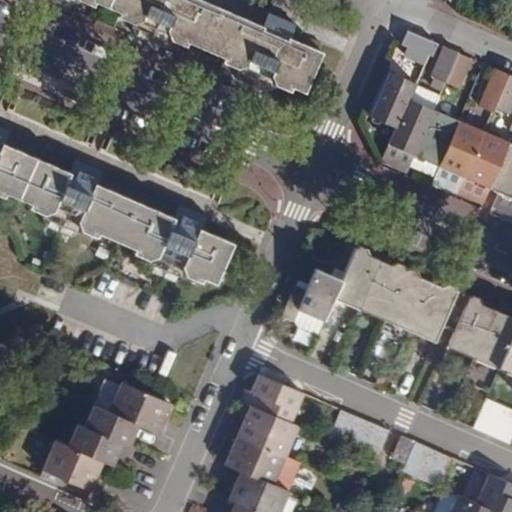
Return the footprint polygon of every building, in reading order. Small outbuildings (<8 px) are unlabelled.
[(82,1),(78,0),(39,0),(40,2),(66,13),(78,10),(79,7),(82,1)] [(78,0),(82,1),(79,7),(93,13),(96,7),(121,18),(118,24),(131,30),(134,24),(174,41),(171,47),(183,53),(186,46),(224,63),(221,69),(235,75),(238,68),(278,86),(275,93),(287,98),(290,91),(304,97),(322,56),(289,42),(262,30),(192,0),(78,0)] [(299,20),(272,8),(262,30),(289,42),(299,20)] [(174,41),(134,24),(131,30),(131,32),(137,44),(161,54),(170,50),(171,47),(174,41)] [(434,42),(404,29),(398,44),(428,57),(434,42)] [(442,80),(455,51),(442,46),(430,74),(442,80)] [(455,51),(442,80),(456,86),(468,57),(455,51)] [(278,86),(238,68),(235,75),(234,77),(240,88),(264,98),(274,95),(275,93),(278,86)] [(394,124),(405,96),(413,78),(388,68),(368,113),(394,124)] [(492,102),(504,73),(492,68),(480,97),(492,102)] [(511,76),(504,73),(492,102),(504,107),(510,94),(511,94),(511,76)] [(431,107),(405,96),(394,124),(386,140),(412,151),(431,107)] [(431,107),(412,151),(436,162),(455,117),(431,107)] [(481,128),(455,117),(436,162),(432,172),(429,178),(455,189),(481,128)] [(507,139),(481,128),(455,189),(481,200),(488,185),(507,139)] [(497,189),(511,153),(511,141),(507,139),(488,185),(492,187),(497,189)] [(0,197),(1,194),(28,205),(25,211),(37,216),(40,211),(83,229),(80,235),(93,240),(96,235),(133,251),(131,257),(143,262),(146,257),(188,275),(186,280),(199,286),(201,280),(213,286),(232,245),(198,231),(172,219),(92,184),(64,172),(0,144),(0,197)] [(101,161),(75,150),(64,172),(92,184),(101,161)] [(436,162),(412,151),(408,162),(432,172),(436,162)] [(511,153),(497,189),(491,203),(511,212),(511,153)] [(208,208),(182,196),(172,219),(198,231),(208,208)] [(83,229),(40,211),(37,216),(36,220),(41,233),(65,243),(79,238),(80,235),(83,229)] [(358,306),(373,269),(364,265),(368,255),(353,248),(343,270),(333,295),(358,306)] [(373,269),(378,259),(368,255),(364,265),(373,269)] [(188,275),(146,257),(143,262),(142,266),(147,279),(170,289),(184,283),(186,280),(188,275)] [(378,259),(373,269),(386,275),(391,264),(378,259)] [(358,306),(383,317),(403,270),(391,264),(386,275),(373,269),(358,306)] [(333,295),(343,270),(332,265),(328,275),(315,269),(306,290),(294,285),(281,315),(294,322),(299,310),(322,319),(333,295)] [(383,317),(408,328),(424,291),(413,286),(417,276),(403,270),(383,317)] [(413,286),(424,291),(428,281),(417,276),(413,286)] [(440,286),(428,281),(424,291),(435,296),(440,286)] [(433,339),(440,324),(454,292),(440,286),(435,296),(424,291),(408,328),(433,339)] [(448,328),(452,330),(466,297),(461,295),(454,292),(440,324),(448,328)] [(472,356),(488,318),(478,314),(482,304),(466,297),(452,330),(446,345),(472,356)] [(488,318),(492,308),(482,304),(478,314),(488,318)] [(492,308),(488,318),(500,324),(505,313),(492,308)] [(322,319),(299,310),(294,322),(295,326),(316,334),(322,319)] [(497,366),(511,331),(511,316),(505,313),(500,324),(488,318),(472,356),(497,366)] [(511,373),(511,331),(497,366),(511,373)] [(243,404),(248,406),(287,423),(300,393),(256,374),(243,404)] [(117,387),(102,381),(91,406),(106,412),(117,387)] [(117,387),(106,412),(136,425),(154,433),(167,401),(120,381),(117,387)] [(511,436),(511,408),(484,396),(470,427),(509,444),(511,436)] [(82,427),(120,443),(127,446),(136,425),(106,412),(91,406),(82,427)] [(287,423),(248,406),(236,434),(284,455),(296,426),(287,423)] [(339,445),(351,414),(337,408),(324,439),(339,445)] [(351,414),(339,445),(376,461),(389,431),(351,414)] [(74,423),(65,446),(102,462),(111,466),(120,443),(82,427),(74,423)] [(223,465),(239,471),(271,485),(284,455),(236,434),(223,465)] [(402,463),(412,440),(400,434),(389,458),(402,463)] [(409,474),(426,482),(439,451),(412,440),(402,463),(399,470),(409,474)] [(102,462),(65,446),(53,441),(40,470),(89,491),(102,462)] [(439,451),(426,482),(438,487),(452,457),(439,451)] [(234,503),(254,511),(278,511),(287,492),(271,485),(239,471),(227,500),(234,503)] [(511,511),(511,482),(488,472),(475,502),(497,511),(511,511)] [(448,511),(457,494),(443,488),(432,511),(448,511)] [(497,511),(475,502),(457,494),(448,511),(497,511)] [(229,511),(254,511),(234,503),(229,511)]
